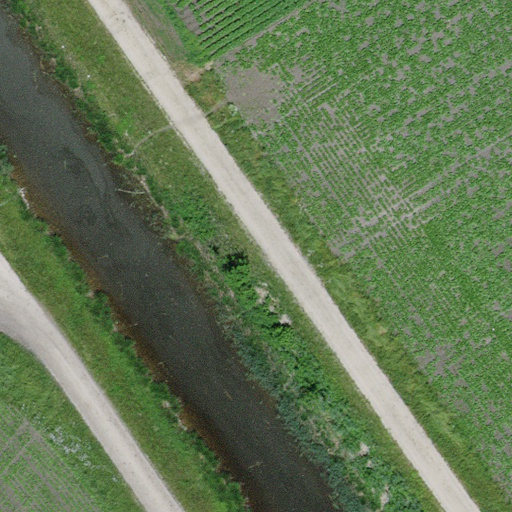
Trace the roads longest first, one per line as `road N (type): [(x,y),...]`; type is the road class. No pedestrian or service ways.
road 1 (track): [(93,0),(450,511)]
road 2 (track): [(168,511),(0,273)]
